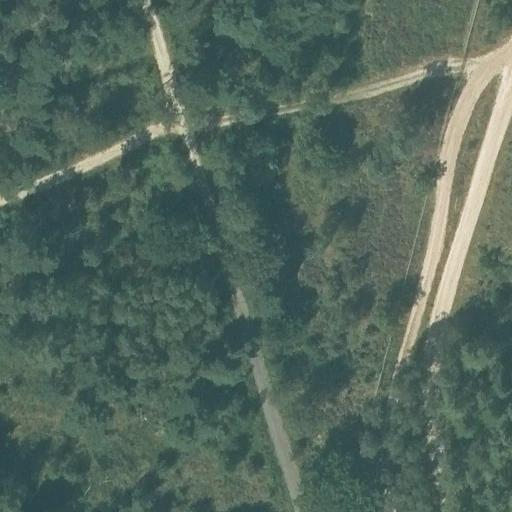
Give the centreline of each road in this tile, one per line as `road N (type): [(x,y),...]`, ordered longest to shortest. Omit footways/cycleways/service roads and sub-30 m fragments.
road 1 (track): [(295,511),(141,0)]
road 2 (track): [(460,68),(180,128),(0,195)]
road 3 (track): [(478,63),(444,173),(438,238),(414,329),(400,434),(413,511)]
road 4 (track): [(446,511),(436,408),(446,309),(511,84)]
road 5 (track): [(157,53),(0,94)]
